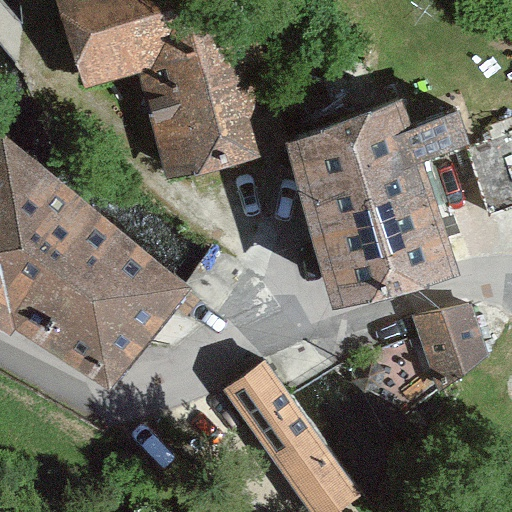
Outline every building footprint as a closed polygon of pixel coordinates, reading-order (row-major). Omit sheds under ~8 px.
[(213,0),(68,0),(86,65),(145,49),(173,151),(280,122),(252,16),(220,25),(213,0)] [(399,89),(289,121),(335,277),(451,243),(420,138),(465,125),(458,99),(407,114),(399,89)] [(182,262),(5,120),(0,128),(0,303),(9,308),(13,304),(106,362),(182,262)] [(470,304),(422,315),(438,360),(485,346),(470,304)] [(391,392),(441,375),(425,329),(375,347),(391,392)] [(264,356),(232,379),(322,506),(354,483),(264,356)]
